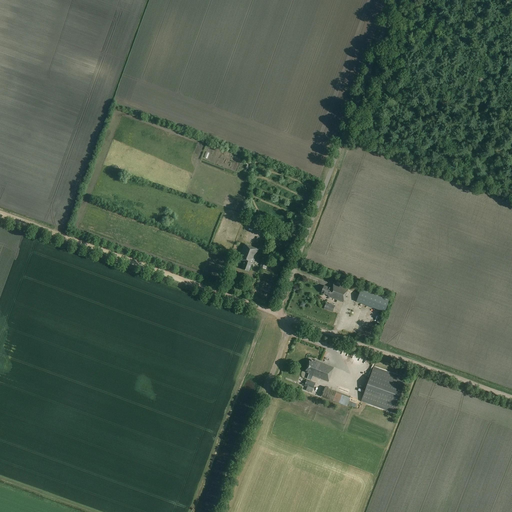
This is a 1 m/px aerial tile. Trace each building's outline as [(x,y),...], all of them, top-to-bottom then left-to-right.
[(250,170),(252,167),(254,162),(249,160),(247,165),(246,168),(250,170)] [(259,231),(263,221),(257,219),(257,218),(251,216),(247,226),(259,231)] [(253,264),(258,249),(244,244),(239,259),(245,261),(242,269),(249,271),(252,264),(253,264)] [(260,267),(266,269),(269,261),(262,258),(260,264),(261,264),(260,267)] [(349,289),(334,283),(332,289),(324,286),(322,293),(329,295),(329,296),(343,302),(349,289)] [(385,312),(391,298),(358,285),(355,291),(358,292),(357,293),(360,294),(357,301),(385,312)] [(329,304),(326,303),(324,309),(333,312),(336,306),(329,303),(329,304)] [(315,361),(310,359),(305,372),(309,373),(309,374),(328,382),(334,367),(315,360),(315,361)] [(394,413),(406,378),(374,367),(362,401),(394,413)] [(313,390),(316,383),(307,380),(304,386),(313,390)] [(347,406),(351,397),(325,387),(322,397),(347,406)]
